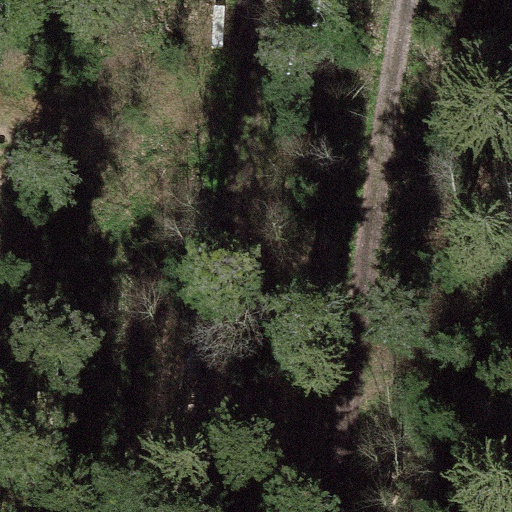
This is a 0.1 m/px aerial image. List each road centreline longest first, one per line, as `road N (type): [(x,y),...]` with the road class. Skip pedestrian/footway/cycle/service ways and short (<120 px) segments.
road 1 (track): [(331,511),(402,0)]
road 2 (track): [(231,511),(345,413),(511,349)]
